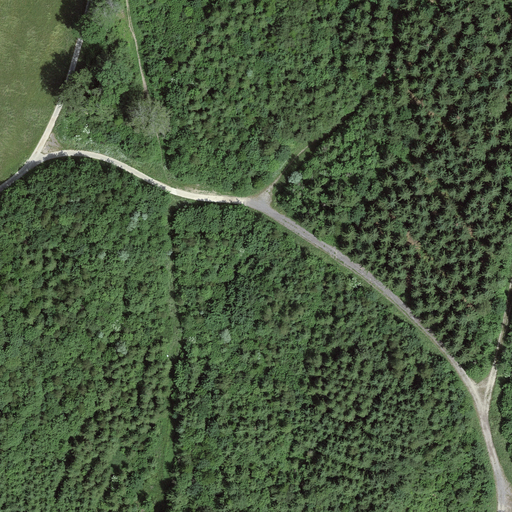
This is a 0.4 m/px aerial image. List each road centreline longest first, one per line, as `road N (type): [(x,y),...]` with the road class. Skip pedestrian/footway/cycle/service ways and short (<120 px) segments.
road 1 (track): [(500,511),(499,475),(470,380),(341,251),(258,206),(186,189),(115,159),(61,152),(35,162)]
road 2 (track): [(35,162),(87,0)]
